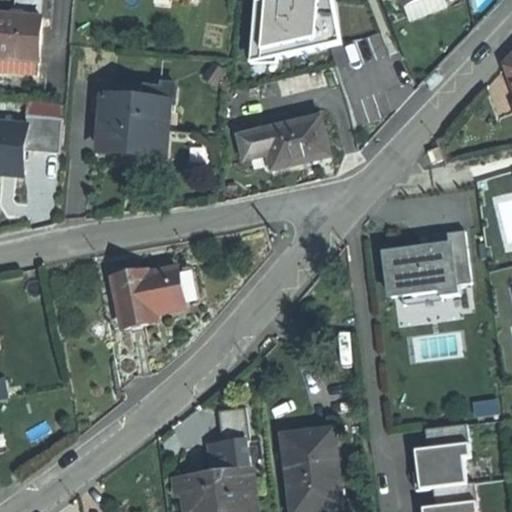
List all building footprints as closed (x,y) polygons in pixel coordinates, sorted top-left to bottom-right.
[(328,36),(333,49),(356,41),(351,27),(357,25),(347,0),(312,0),(326,36),(328,36)] [(402,0),(407,10),(432,0),(402,0)] [(432,0),(407,10),(413,26),(450,12),(445,0),(432,0)] [(41,16),(0,13),(0,70),(38,72),(40,43),(41,16)] [(171,99),(147,96),(107,92),(102,146),(134,150),(166,153),(171,99)] [(322,112),(235,133),(242,161),(269,154),(273,167),(296,162),(332,153),(322,112)] [(27,127),(0,124),(0,176),(23,178),(26,152),(60,156),(64,121),(28,118),(27,127)] [(511,193),(501,197),(511,240),(511,193)] [(473,283),(465,233),(435,237),(436,249),(386,255),(391,298),(403,297),(405,307),(443,301),(443,298),(462,296),(459,284),(473,283)] [(146,320),(162,318),(161,311),(189,306),(189,302),(183,272),(182,267),(155,272),(154,267),(116,274),(125,324),(146,320)] [(194,270),(183,272),(189,302),(200,300),(194,270)] [(10,377),(0,378),(0,394),(13,392),(10,377)] [(500,412),(498,401),(476,405),(478,416),(500,412)] [(250,466),(247,439),(252,438),(248,405),(224,407),(228,442),(213,443),(216,470),(250,466)] [(481,511),(478,484),(469,485),(466,461),(474,460),(469,425),(425,430),(428,450),(419,451),(422,474),(417,475),(419,490),(437,487),(440,511),(430,511),(481,511)] [(287,433),(296,511),(319,511),(347,509),(337,427),(315,430),(287,433)] [(189,489),(191,511),(258,511),(254,469),(217,472),(216,470),(178,476),(180,490),(189,489)]
